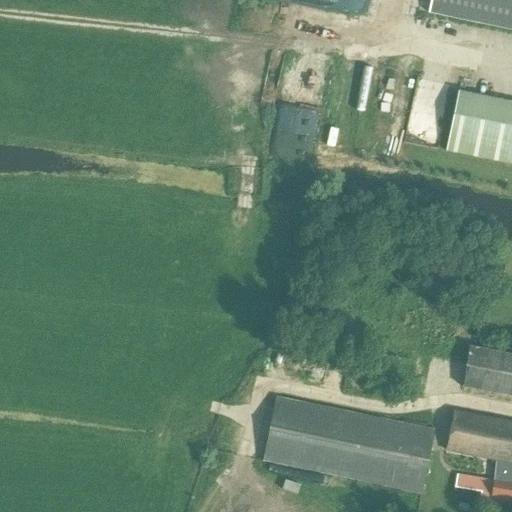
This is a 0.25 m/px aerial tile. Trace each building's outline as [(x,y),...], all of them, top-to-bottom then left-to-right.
[(511,0),(431,0),(428,16),(511,33),(511,0)] [(511,165),(511,103),(457,93),(445,152),(511,165)] [(430,287),(429,294),(432,300),(439,304),(445,306),(453,306),(458,305),(462,302),(451,289),(451,274),(437,278),(432,281),(430,287)] [(511,399),(511,358),(468,349),(460,389),(511,399)] [(420,495),(433,432),(276,399),(263,463),(420,495)] [(511,503),(511,425),(453,413),(445,453),(495,462),(493,482),(457,476),(455,489),(480,493),(479,497),(490,499),(511,503)]
